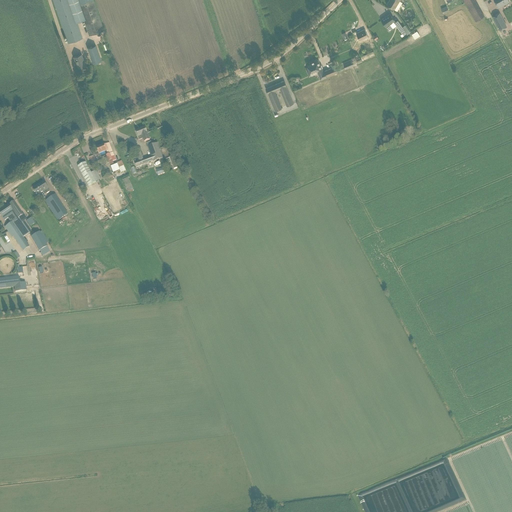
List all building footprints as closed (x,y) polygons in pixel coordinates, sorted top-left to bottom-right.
[(103,31),(92,0),(53,0),(68,43),(82,38),(76,22),(84,20),(89,35),(103,31)] [(400,1),(400,0),(389,0),(386,5),(391,7),(397,11),(402,2),(400,1)] [(463,0),(474,19),(475,22),(484,17),(474,0),(463,0)] [(499,13),(492,17),(499,30),(507,26),(499,13)] [(390,24),(395,21),(390,14),(381,20),(386,27),(389,31),(393,29),(390,24)] [(394,23),(402,34),(405,31),(397,21),(394,23)] [(356,33),(360,41),(368,37),(364,29),(356,33)] [(418,30),(412,34),(415,39),(421,36),(418,30)] [(87,48),(92,63),(101,60),(95,45),(87,48)] [(84,61),(81,54),(73,57),(77,69),(85,66),(84,61)] [(311,62),(312,64),(307,66),(309,70),(307,71),(309,76),(317,73),(320,80),(338,72),(335,66),(323,72),(322,69),(322,67),(322,65),(320,65),(318,59),(311,62)] [(345,69),(354,65),(352,61),(343,65),(344,66),(345,69)] [(265,88),(275,111),(282,108),(275,91),(280,89),(287,106),(294,103),(284,81),(265,88)] [(141,130),(136,132),(139,141),(143,139),(144,143),(150,140),(147,134),(145,127),(141,129),(141,130)] [(387,134),(389,139),(399,134),(397,130),(387,134)] [(151,157),(144,159),(146,164),(153,162),(163,159),(160,152),(161,152),(160,151),(157,144),(152,146),(150,142),(147,144),(148,147),(151,157)] [(109,163),(110,166),(114,164),(111,159),(115,157),(109,143),(96,148),(98,154),(106,151),(108,155),(106,156),(107,157),(104,158),(106,164),(109,163)] [(146,164),(144,159),(143,160),(139,149),(135,151),(139,161),(134,163),(136,168),(141,166),(142,166),(141,166),(146,164)] [(173,169),(177,168),(173,156),(169,157),(173,169)] [(117,165),(111,167),(113,172),(119,169),(121,173),(126,171),(121,161),(117,163),(117,165)] [(96,182),(95,182),(100,180),(96,171),(91,173),(85,163),(78,167),(88,186),(96,182)] [(127,192),(133,189),(129,178),(123,180),(127,192)] [(50,192),(48,189),(43,182),(33,189),(34,190),(33,190),(33,191),(34,193),(35,193),(37,196),(43,193),(44,195),(50,192)] [(55,195),(45,202),(54,216),(57,220),(67,214),(64,209),(55,195)] [(27,220),(23,214),(23,215),(13,201),(9,205),(13,211),(18,218),(19,220),(20,219),(29,233),(31,232),(24,221),(27,220)] [(18,218),(13,211),(12,211),(8,204),(0,209),(0,215),(4,221),(10,217),(11,216),(15,222),(19,220),(18,218)] [(29,226),(35,223),(32,218),(26,220),(29,226)] [(29,233),(20,219),(19,220),(15,222),(14,223),(13,221),(5,227),(12,238),(13,237),(23,251),(29,247),(22,238),(29,233)] [(30,237),(39,252),(47,247),(39,232),(30,237)] [(20,292),(19,277),(0,279),(0,285),(14,284),(15,292),(20,292)]
